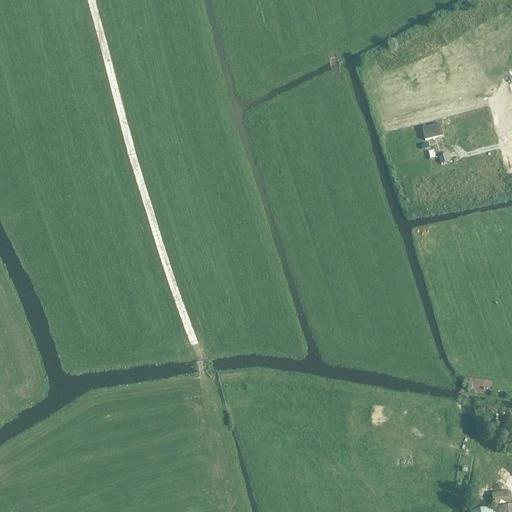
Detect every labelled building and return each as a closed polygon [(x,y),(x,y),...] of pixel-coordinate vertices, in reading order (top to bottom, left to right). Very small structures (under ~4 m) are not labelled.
[(423,87),(427,95),(431,95),(440,90),(432,76),(441,71),(430,71),(438,67),(442,67),(442,72),(443,72),(443,68),(436,56),(430,56),(424,45),(424,38),(421,32),(413,32),(405,36),(409,44),(409,42),(412,40),(412,52),(412,59),(414,63),(414,66),(423,82),(423,87)] [(482,58),(487,77),(494,76),(490,56),(482,58)] [(467,116),(490,111),(489,106),(466,111),(467,116)] [(479,116),(451,123),(456,143),(484,136),(479,116)] [(499,119),(494,120),(498,143),(503,142),(499,119)] [(422,129),(425,141),(443,137),(440,125),(422,129)] [(468,148),(449,152),(451,163),(470,159),(468,148)] [(482,153),(486,180),(505,178),(502,150),(482,153)] [(510,505),(509,491),(492,492),(493,507),(510,505)]
